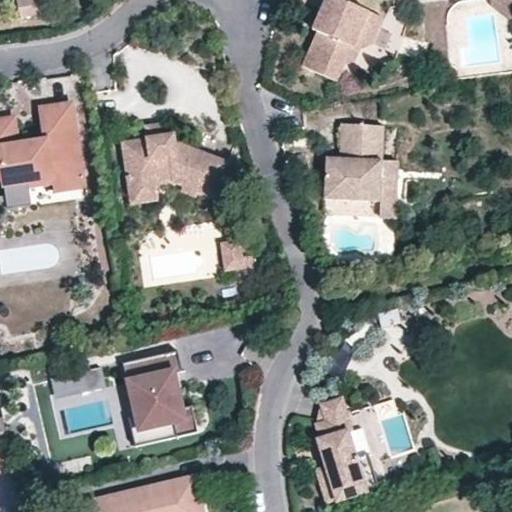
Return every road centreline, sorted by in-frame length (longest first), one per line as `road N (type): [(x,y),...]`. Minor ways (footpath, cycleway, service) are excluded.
road 1 (residential): [(276,511),(268,429),(312,303),(245,82),(236,0)]
road 2 (residential): [(0,63),(89,47),(146,0)]
